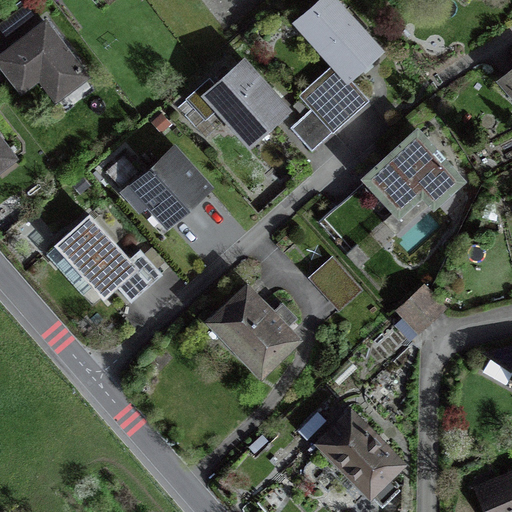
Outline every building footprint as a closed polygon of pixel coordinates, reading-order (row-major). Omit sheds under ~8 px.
[(363,107),(345,85),(379,55),(329,0),(327,0),(295,28),(333,71),(297,101),(309,115),(286,134),(305,156),(327,137),(363,107)] [(92,80),(49,26),(1,64),(26,97),(44,82),(61,104),(92,80)] [(297,113),(253,64),(212,100),(256,149),(297,113)] [(463,186),(415,135),(362,183),(397,221),(418,202),(430,216),(463,186)] [(0,178),(20,164),(0,136),(0,178)] [(181,149),(128,195),(145,214),(153,206),(173,229),(218,191),(181,149)] [(135,261),(96,219),(62,251),(110,302),(119,294),(131,307),(163,277),(142,254),(135,261)] [(327,260),(305,280),(337,314),(359,294),(327,260)] [(307,343),(255,289),(217,326),(269,380),(307,343)] [(426,292),(413,304),(433,326),(446,315),(426,292)] [(421,337),(433,326),(413,304),(401,314),(421,337)] [(511,352),(493,358),(511,370),(511,352)] [(414,469),(358,413),(324,446),(380,503),(414,469)] [(511,511),(511,479),(483,492),(492,511),(511,511)]
